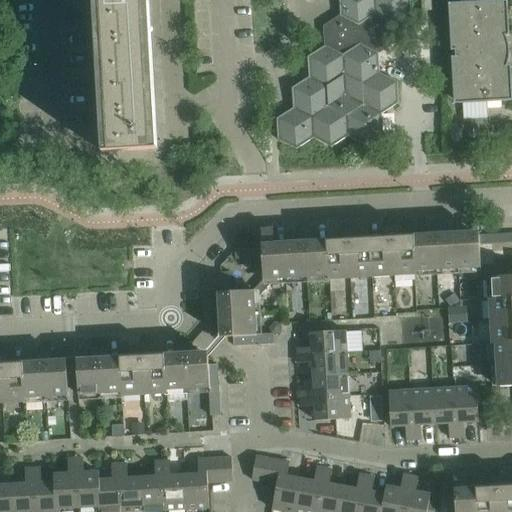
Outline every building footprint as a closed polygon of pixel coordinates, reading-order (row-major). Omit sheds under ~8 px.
[(99,0),(108,152),(102,152),(103,153),(157,150),(157,149),(151,149),(142,0),(99,0)] [(277,141),(278,141),(296,150),(313,139),(331,148),(347,137),(365,146),(383,135),(381,115),(398,104),(397,83),(379,74),(378,55),(394,44),(393,24),(410,13),(409,0),(338,0),(339,17),(323,28),(324,48),(307,58),(308,78),(292,89),(293,109),(276,120),(277,141)] [(455,14),(449,15),(451,52),(455,51),(455,58),(451,58),(453,95),(459,95),(460,104),(460,105),(507,102),(507,101),(506,101),(506,92),(511,92),(511,91),(511,66),(507,67),(507,59),(510,59),(509,57),(509,55),(509,52),(509,49),(509,47),(509,44),(506,45),(505,37),(509,37),(507,11),(501,12),(501,3),(501,2),(454,4),(454,6),(455,14)] [(455,125),(450,131),(450,139),(456,144),(462,138),(461,131),(455,125)] [(478,130),(468,130),(469,140),(478,139),(478,130)] [(427,234),(413,235),(415,272),(416,272),(437,271),(434,225),(426,226),(427,234)] [(442,225),(434,225),(437,271),(458,270),(456,232),(442,233),(442,225)] [(399,227),(391,228),(394,277),(416,276),(416,272),(415,272),(413,235),(399,236),(399,227)] [(384,236),(370,237),(372,278),(394,277),(391,228),(383,228),(384,236)] [(262,249),(262,259),(263,281),(286,279),(284,242),(274,243),(273,230),(261,231),(262,249)] [(341,239),(327,240),(329,277),(328,277),(328,281),(351,279),(348,230),(340,231),(341,239)] [(356,230),(348,230),(351,279),(372,278),(370,237),(356,238),(356,230)] [(478,231),(456,232),(458,270),(481,268),(480,246),(479,237),(478,231)] [(313,232),(305,233),(307,278),(328,277),(329,277),(327,240),(313,240),(313,232)] [(298,241),(284,242),(286,279),(307,278),(305,233),(297,233),(298,241)] [(503,245),(511,244),(511,242),(511,235),(503,236),(503,245)] [(487,246),(495,245),(495,236),(487,237),(487,246)] [(495,245),(503,245),(503,236),(495,236),(495,245)] [(487,237),(479,237),(480,246),(487,246),(487,237)] [(254,259),(262,259),(262,249),(254,250),(254,259)] [(235,260),(245,260),(244,250),(235,251),(235,260)] [(245,260),(254,259),(254,250),(244,250),(245,260)] [(221,274),(221,282),(231,281),(230,273),(221,274)] [(511,276),(492,278),(493,300),(493,301),(511,299),(511,276)] [(231,281),(221,282),(222,293),(231,293),(231,281)] [(216,294),(217,316),(255,314),(254,292),(231,293),(222,293),(216,294)] [(489,300),(491,322),(511,321),(511,299),(493,301),(493,300),(489,300)] [(464,307),(448,308),(449,324),(465,323),(464,307)] [(219,339),(225,339),(225,338),(233,338),(241,337),(251,337),(256,337),(256,336),(255,314),(217,316),(219,338),(219,339)] [(511,321),(491,322),(492,345),(495,345),(495,344),(511,342),(511,321)] [(275,324),(270,329),(271,335),(274,335),(282,335),(281,325),(281,323),(275,324)] [(297,350),(297,357),(347,355),(345,332),(310,334),(311,349),(297,350)] [(275,345),(274,335),(271,335),(261,336),(262,345),(275,345)] [(252,346),(262,345),(261,336),(256,336),(256,337),(251,337),(252,346)] [(241,337),(233,338),(234,347),(242,346),(241,337)] [(242,346),(252,346),(251,337),(241,337),(242,346)] [(219,339),(219,338),(215,343),(207,351),(208,351),(208,358),(209,358),(220,346),(225,339),(219,339)] [(511,342),(495,344),(495,345),(497,365),(511,364),(511,342)] [(177,353),(164,354),(166,391),(167,391),(187,390),(185,344),(177,344),(177,353)] [(192,344),(185,344),(187,390),(209,389),(210,389),(210,384),(209,376),(209,366),(208,358),(208,351),(207,351),(193,352),(192,344)] [(149,346),(142,347),(144,396),(167,395),(167,391),(166,391),(164,354),(150,355),(149,346)] [(134,355),(121,356),(123,394),(122,394),(122,397),(144,396),(142,347),(134,347),(134,355)] [(51,352),(43,352),(46,398),(69,397),(67,365),(77,365),(79,396),(101,395),(98,349),(91,349),(91,358),(52,360),(51,352)] [(106,349),(98,349),(101,395),(122,394),(123,394),(121,356),(107,357),(106,349)] [(36,361),(22,362),(25,399),(26,399),(46,398),(43,352),(36,353),(36,361)] [(8,354),(0,355),(3,404),(26,403),(26,399),(25,399),(22,362),(8,363),(8,354)] [(347,355),(297,357),(298,365),(312,364),(313,378),(348,376),(347,355)] [(511,364),(497,365),(498,388),(511,386),(511,364)] [(217,366),(209,366),(209,376),(218,375),(217,366)] [(209,376),(210,384),(218,384),(218,375),(209,376)] [(299,393),(300,401),(349,398),(348,376),(313,378),(314,392),(299,393)] [(219,393),(218,384),(210,384),(210,389),(209,389),(210,393),(219,393)] [(477,388),(454,389),(457,439),(465,438),(464,424),(479,423),(478,414),(477,388)] [(454,389),(433,391),(435,426),(449,425),(449,439),(457,439),(454,389)] [(433,391),(411,392),(414,441),(422,441),(421,427),(435,426),(433,391)] [(414,441),(411,392),(389,393),(391,428),(405,427),(406,442),(414,441)] [(219,401),(219,393),(210,393),(210,401),(219,401)] [(381,397),(370,398),(371,423),(382,423),(381,397)] [(349,398),(300,401),(300,408),(315,407),(315,422),(350,420),(349,398)] [(220,409),(219,401),(210,401),(211,409),(220,409)] [(211,417),(212,417),(220,417),(220,409),(211,409),(211,417)] [(490,422),(490,413),(478,414),(479,423),(490,422)] [(490,413),(490,422),(500,422),(500,413),(490,413)] [(144,426),(132,427),(132,436),(144,435),(144,426)] [(252,481),(265,483),(269,460),(256,457),(252,481)] [(83,459),(76,460),(78,509),(99,508),(100,508),(98,481),(99,481),(99,473),(84,474),(83,459)] [(219,459),(206,460),(208,484),(220,483),(219,459)] [(231,459),(219,459),(220,483),(233,483),(231,459)] [(54,475),(54,483),(55,483),(57,510),(58,510),(78,509),(76,460),(68,460),(69,475),(54,475)] [(199,475),(185,476),(187,511),(209,509),(208,484),(206,460),(198,461),(199,475)] [(269,460),(265,483),(277,485),(281,462),(269,460)] [(170,462),(162,463),(165,511),(187,511),(185,476),(171,476),(170,462)] [(281,462),(277,485),(272,510),(281,511),(294,511),(301,480),(287,478),(289,463),(281,462)] [(155,477),(142,478),(143,511),(160,511),(165,511),(162,463),(155,463),(155,477)] [(100,508),(99,508),(99,511),(121,511),(119,465),(111,465),(112,480),(99,481),(98,481),(100,508)] [(127,465),(119,465),(121,511),(143,511),(142,478),(128,479),(127,465)] [(301,480),(294,511),(316,511),(324,470),(317,468),(314,483),(301,480)] [(41,469),(33,470),(35,511),(57,511),(58,510),(57,510),(55,483),(54,483),(41,484),(41,469)] [(26,485),(12,485),(13,511),(35,511),(33,470),(25,470),(26,485)] [(324,470),(316,511),(338,511),(343,488),(329,485),(332,471),(324,470)] [(453,476),(454,494),(455,504),(455,511),(477,511),(476,487),(466,487),(466,475),(453,476)] [(343,488),(338,511),(360,511),(367,477),(359,476),(357,490),(343,488)] [(382,511),(405,511),(411,477),(403,476),(401,490),(386,488),(385,495),(386,495),(382,511)] [(367,477),(360,511),(382,511),(386,495),(385,495),(372,493),(374,479),(367,477)] [(411,477),(405,511),(427,511),(430,495),(416,493),(418,479),(411,477)] [(490,486),(476,487),(477,511),(499,511),(498,477),(490,478),(490,486)] [(505,477),(498,477),(499,511),(511,511),(511,484),(506,485),(505,477)] [(0,511),(13,511),(12,485),(0,486),(0,511)] [(454,494),(446,495),(446,504),(455,504),(454,494)]
